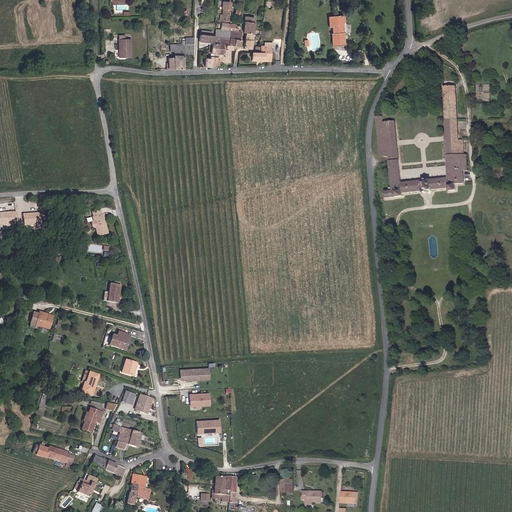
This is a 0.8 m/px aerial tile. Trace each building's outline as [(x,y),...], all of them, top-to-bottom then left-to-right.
[(229,21),(230,3),(222,2),(222,9),(223,9),(222,15),(222,21),(229,21)] [(253,46),(255,17),(245,16),(244,33),(245,33),(244,49),(252,50),(252,46),(253,46)] [(344,45),(342,23),(344,23),(344,16),(329,18),(330,27),(332,27),(333,34),(332,34),(333,47),(344,45)] [(215,36),(200,35),(199,43),(209,44),(208,52),(210,52),(210,59),(205,59),(205,67),(214,68),(214,65),(219,65),(219,62),(231,62),(231,50),(232,51),(233,46),(240,47),(241,31),(238,30),(239,28),(235,28),(236,25),(221,23),(221,30),(215,29),(215,36)] [(131,58),(131,43),(126,43),(126,39),(125,39),(125,33),(118,33),(119,58),(131,58)] [(183,69),(183,55),(194,55),(194,38),(186,38),(186,45),(170,45),(170,50),(174,50),(174,58),(169,58),(169,69),(183,69)] [(270,61),(271,47),(264,47),(261,46),(261,53),(252,53),(252,61),(270,61)] [(402,193),(448,189),(448,190),(456,189),(456,184),(466,183),(465,171),(469,170),(467,154),(465,154),(464,140),(460,140),(456,86),(442,87),(449,178),(401,182),(396,121),(384,122),(383,116),(376,116),(380,154),(390,157),(392,188),(389,188),(389,191),(385,192),(385,198),(402,196),(402,193)] [(108,233),(104,215),(103,215),(102,211),(94,213),(95,217),(94,217),(95,221),(94,221),(92,224),(93,226),(95,227),(96,227),(98,236),(108,233)] [(15,213),(0,213),(0,226),(15,226),(15,213)] [(43,213),(23,215),(24,227),(44,225),(43,213)] [(118,304),(121,286),(111,284),(109,293),(108,302),(118,304)] [(38,313),(32,312),(29,323),(49,329),(53,316),(39,311),(38,313)] [(126,350),(130,335),(117,332),(116,335),(112,334),(109,345),(126,350)] [(121,373),(132,376),(136,363),(125,360),(121,373)] [(204,380),(202,369),(177,372),(178,380),(184,379),(185,382),(204,380)] [(84,382),(81,392),(92,396),(99,375),(89,372),(85,383),(84,382)] [(122,402),(132,405),(135,394),(125,391),(122,402)] [(208,393),(188,395),(189,405),(192,405),(195,407),(200,406),(209,405),(208,393)] [(147,414),(152,398),(140,394),(134,410),(147,414)] [(82,421),(83,422),(81,430),(92,433),(95,422),(99,423),(102,412),(89,408),(88,413),(85,412),(82,421)] [(219,419),(197,422),(198,434),(213,432),(215,430),(218,429),(217,424),(220,423),(219,419)] [(140,432),(121,427),(116,446),(126,449),(128,444),(139,447),(140,441),(138,441),(140,432)] [(46,457),(67,463),(66,465),(71,467),(74,456),(70,455),(71,452),(49,446),(46,457)] [(125,468),(93,455),(90,463),(122,476),(125,468)] [(180,478),(189,479),(190,469),(181,468),(180,478)] [(134,504),(135,496),(148,499),(150,489),(145,488),(147,477),(132,474),(128,490),(127,490),(125,502),(134,504)] [(234,502),(235,476),(215,475),(214,487),(212,487),(211,501),(234,502)] [(293,491),(294,478),(281,478),(281,491),(293,491)] [(89,497),(95,484),(90,482),(88,486),(81,483),(76,492),(89,497)] [(303,491),(303,500),(310,500),(323,501),(323,491),(303,491)] [(350,503),(358,503),(358,493),(342,492),(342,502),(350,503)] [(116,511),(118,502),(110,500),(108,509),(116,511)] [(98,511),(102,505),(96,502),(91,511),(98,511)]
